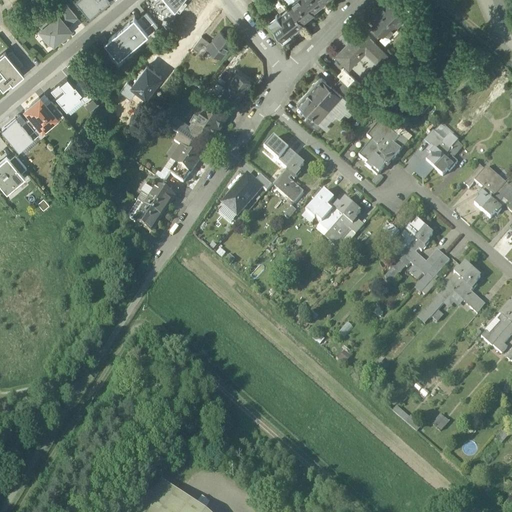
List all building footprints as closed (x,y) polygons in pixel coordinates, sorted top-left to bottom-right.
[(74,0),(89,17),(110,0),(74,0)] [(167,0),(176,10),(183,1),(183,0),(167,0)] [(304,0),(285,0),(289,5),(289,6),(290,7),(291,7),(302,22),(303,22),(314,13),(313,11),(304,0)] [(323,0),(304,0),(313,11),(324,2),(323,0)] [(415,7),(406,0),(397,0),(393,5),(405,17),(415,7)] [(183,1),(176,10),(181,14),(188,4),(183,1)] [(393,5),(391,6),(387,3),(379,11),(396,27),(405,17),(393,5)] [(77,17),(66,4),(56,13),(58,14),(67,26),(77,17)] [(302,22),(291,7),(290,7),(277,17),(290,34),(291,34),(304,23),(303,22),(302,22)] [(396,27),(379,11),(371,20),(375,23),(373,25),(382,34),(384,32),(388,36),(396,27)] [(147,13),(138,20),(149,34),(158,27),(147,13)] [(58,14),(46,24),(49,28),(41,35),(47,41),(49,40),(54,45),(71,31),(67,26),(58,14)] [(290,34),(277,17),(277,16),(268,23),(283,42),(291,35),(291,34),(290,34)] [(135,17),(109,39),(117,49),(117,52),(118,55),(120,59),(149,34),(135,17)] [(72,22),(78,30),(83,26),(77,18),(72,22)] [(382,34),(373,25),(369,30),(378,38),(382,34)] [(211,43),(208,47),(221,56),(233,40),(220,31),(211,43)] [(360,31),(336,56),(349,68),(357,59),(355,57),(362,49),(378,64),(386,55),(360,31)] [(203,36),(194,47),(199,51),(204,43),(207,40),(203,36)] [(18,68),(10,57),(5,52),(0,56),(0,62),(1,63),(0,63),(0,86),(2,89),(20,74),(17,69),(18,68)] [(354,78),(343,68),(337,75),(348,85),(354,78)] [(236,72),(226,87),(223,86),(218,94),(235,105),(250,82),(236,72)] [(73,85),(66,77),(58,84),(63,89),(55,96),(66,109),(75,101),(80,97),(78,95),(72,87),(73,85)] [(341,96),(321,78),(309,91),(329,110),(341,96)] [(353,91),(340,78),(335,84),(348,96),(353,91)] [(91,96),(78,81),(74,85),(81,93),(78,95),(80,97),(84,102),(91,96)] [(58,84),(50,91),(55,96),(63,89),(58,84)] [(81,93),(74,85),(73,85),(72,87),(78,95),(81,93)] [(329,110),(309,91),(297,104),(311,116),(318,122),(329,110)] [(341,96),(329,110),(339,118),(346,110),(345,109),(349,104),(341,96)] [(45,105),(39,97),(34,102),(24,109),(31,117),(39,127),(40,128),(54,116),(45,105)] [(51,101),(51,100),(45,105),(54,116),(57,119),(62,114),(51,101)] [(233,108),(224,102),(220,108),(229,114),(233,108)] [(220,108),(218,106),(215,111),(227,119),(230,115),(229,114),(220,108)] [(210,108),(192,136),(196,139),(209,148),(227,119),(215,111),(210,108)] [(324,127),(318,122),(311,116),(306,121),(319,132),(324,127)] [(15,117),(1,129),(18,149),(32,137),(22,125),(15,117)] [(39,127),(31,117),(26,121),(34,130),(39,127)] [(26,121),(22,125),(32,137),(33,139),(38,135),(34,130),(26,121)] [(398,139),(379,122),(367,137),(371,141),(359,157),(368,165),(375,157),(380,161),(393,145),(398,139)] [(192,136),(173,123),(169,128),(179,135),(192,144),(196,139),(192,136)] [(446,143),(433,132),(426,141),(435,149),(434,150),(437,153),(446,143)] [(192,144),(179,135),(174,141),(181,146),(187,150),(188,151),(192,144)] [(398,139),(393,145),(401,152),(408,143),(400,136),(398,139)] [(284,158),(289,153),(274,139),(264,150),(278,161),(282,157),(284,158)] [(458,143),(444,159),(448,163),(452,158),(462,147),(458,143)] [(393,145),(380,161),(385,166),(385,167),(386,167),(387,168),(401,152),(393,145)] [(187,150),(181,146),(178,151),(183,155),(187,150)] [(188,151),(187,150),(183,155),(177,164),(191,174),(201,159),(188,151)] [(437,153),(434,150),(431,154),(432,156),(427,162),(435,170),(444,159),(437,153)] [(178,151),(171,161),(177,164),(183,155),(178,151)] [(289,153),(284,158),(282,157),(278,161),(283,166),(287,170),(297,159),(289,153)] [(26,168),(15,154),(9,158),(21,172),(26,168)] [(9,158),(6,155),(0,159),(0,184),(6,191),(9,188),(10,190),(19,183),(18,181),(24,176),(21,172),(9,158)] [(380,161),(375,157),(368,165),(366,167),(371,171),(373,168),(379,174),(385,167),(385,166),(380,161)] [(458,162),(452,158),(448,163),(453,167),(458,162)] [(297,159),(287,170),(293,175),(297,178),(301,174),(299,172),(304,166),(297,159)] [(448,163),(444,159),(435,170),(443,177),(448,171),(449,172),(453,167),(448,163)] [(191,174),(177,164),(170,174),(184,184),(191,174)] [(283,166),(277,172),(282,176),(287,170),(283,166)] [(480,166),(464,185),(469,189),(475,182),(475,181),(484,170),(480,166)] [(506,185),(487,167),(484,170),(475,181),(475,182),(488,193),(486,196),(491,201),(506,185)] [(282,176),(273,186),(294,205),(301,197),(292,189),(293,187),(287,182),(291,178),(293,175),(287,170),(282,176)] [(237,217),(263,189),(255,182),(248,176),(222,204),(237,217)] [(272,187),(261,176),(255,182),(263,189),(267,193),(272,187)] [(172,188),(155,177),(151,183),(168,194),(172,188)] [(511,189),(510,188),(511,185),(511,183),(509,181),(506,185),(491,201),(492,201),(497,206),(503,199),(511,206),(508,209),(511,212),(511,189)] [(168,194),(151,183),(143,196),(149,200),(153,195),(169,205),(174,198),(168,194)] [(319,189),(311,198),(316,202),(324,193),(319,189)] [(316,202),(306,213),(315,221),(316,220),(321,224),(320,225),(329,234),(343,217),(334,208),(331,211),(328,208),(334,201),(324,192),(316,202)] [(486,196),(482,193),(478,197),(480,198),(474,205),(482,212),(492,201),(491,201),(486,196)] [(169,205),(153,195),(149,200),(144,208),(161,219),(170,206),(169,205)] [(48,204),(44,199),(38,204),(42,209),(48,204)] [(353,207),(344,199),(339,205),(338,204),(334,208),(343,217),(353,207)] [(482,212),(490,219),(495,213),(497,215),(501,210),(497,206),(492,201),(482,212)] [(353,207),(343,217),(353,226),(357,221),(355,219),(360,214),(353,207)] [(161,219),(144,208),(135,222),(153,234),(158,226),(158,225),(161,219)] [(296,212),(292,208),(286,216),(290,219),(296,212)] [(411,222),(403,215),(398,221),(406,228),(411,222)] [(329,234),(325,238),(335,247),(349,231),(349,230),(353,226),(343,217),(329,234)] [(411,226),(402,236),(407,241),(411,244),(415,240),(425,229),(417,222),(413,227),(411,226)] [(392,228),(382,239),(401,256),(406,251),(411,244),(407,241),(400,249),(393,242),(400,234),(392,228)] [(425,229),(415,240),(420,244),(425,248),(430,243),(428,241),(433,236),(425,229)] [(154,249),(143,237),(138,241),(149,253),(154,249)] [(411,244),(406,251),(411,255),(414,252),(420,244),(415,240),(411,244)] [(420,244),(414,252),(416,254),(419,250),(422,252),(425,248),(420,244)] [(411,255),(406,251),(401,256),(407,260),(411,255)] [(437,251),(426,263),(430,267),(433,269),(443,256),(437,251)] [(411,255),(407,260),(420,272),(427,264),(426,263),(416,254),(414,252),(411,255)] [(234,260),(229,255),(225,260),(230,265),(234,260)] [(401,256),(391,267),(393,269),(385,278),(391,284),(405,267),(402,265),(407,260),(401,256)] [(433,269),(427,275),(433,280),(450,262),(443,256),(433,269)] [(427,264),(420,272),(423,275),(430,267),(427,264)] [(465,265),(460,270),(458,268),(454,273),(457,276),(463,282),(473,272),(465,265)] [(473,272),(463,282),(473,291),(477,286),(476,284),(481,278),(473,272)] [(427,275),(414,290),(420,295),(433,280),(427,275)] [(455,277),(427,309),(429,310),(427,313),(432,318),(437,312),(455,292),(463,282),(457,276),(456,277),(455,277)] [(473,291),(463,282),(455,292),(464,300),(463,302),(472,310),(480,301),(471,293),(473,291)] [(485,306),(480,301),(472,310),(477,315),(485,306)] [(511,308),(508,313),(506,311),(502,315),(506,320),(511,324),(511,323),(511,308)] [(443,317),(437,312),(432,318),(431,318),(437,323),(443,317)] [(506,320),(502,315),(498,320),(501,323),(501,322),(503,324),(506,320)] [(501,323),(496,328),(503,334),(511,324),(506,320),(503,324),(501,322),(501,323)] [(339,332),(345,336),(352,326),(346,322),(339,332)] [(511,325),(511,324),(503,334),(492,346),(502,354),(507,348),(504,345),(511,335),(511,325)] [(496,328),(489,336),(486,333),(482,337),(492,347),(492,346),(503,334),(496,328)] [(477,331),(469,339),(473,342),(481,334),(477,331)] [(317,333),(313,337),(317,341),(322,337),(317,333)] [(344,364),(353,355),(347,350),(339,359),(344,364)] [(500,408),(494,403),(490,407),(492,409),(489,412),(493,416),(500,408)] [(434,424),(442,432),(451,422),(442,415),(434,424)] [(134,511),(207,511),(206,511),(212,503),(202,496),(195,504),(160,477),(134,511)]
